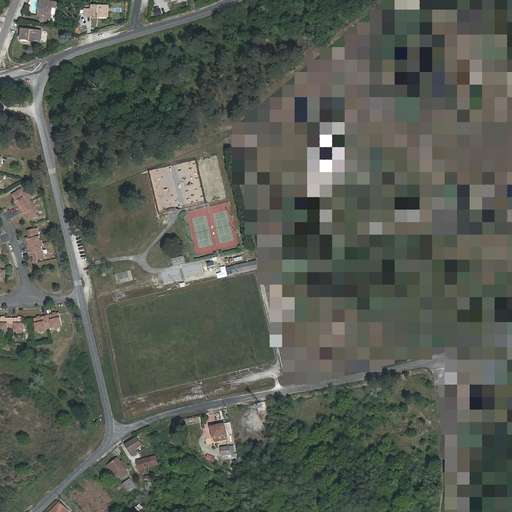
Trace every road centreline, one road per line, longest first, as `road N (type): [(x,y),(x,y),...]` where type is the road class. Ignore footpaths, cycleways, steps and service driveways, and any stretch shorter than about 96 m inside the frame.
road 1 (tertiary): [(42,75),(39,114),(80,290)]
road 2 (residential): [(441,424),(280,444),(284,392)]
road 3 (tertiary): [(80,290),(108,416),(105,446)]
road 4 (unknown): [(277,394),(277,351),(258,268),(232,271)]
